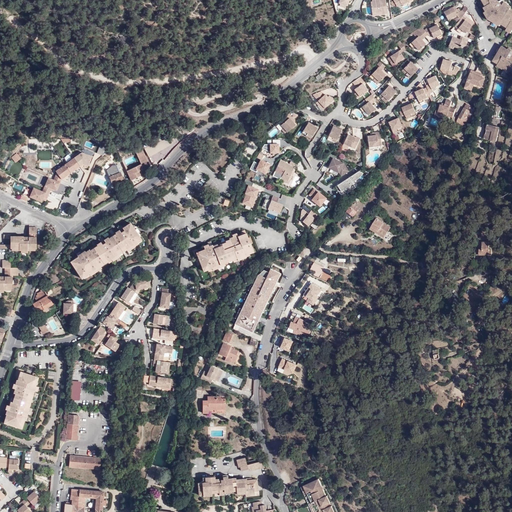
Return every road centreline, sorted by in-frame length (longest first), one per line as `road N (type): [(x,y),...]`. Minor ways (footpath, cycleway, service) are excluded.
road 1 (track): [(0,10),(70,67),(114,81),(234,71),(298,51),(317,62)]
road 2 (tertiary): [(69,234),(149,183),(196,135),(272,99),(331,51)]
road 3 (residential): [(309,253),(274,309),(256,376),(259,428),(286,507)]
road 4 (residential): [(338,113),(360,124),(376,121),(444,55),(467,65),(460,102)]
road 5 (residential): [(10,342),(65,344),(87,331),(124,276),(161,272)]
road 6 (unknown): [(161,272),(185,265),(191,245),(233,225),(286,239)]
road 7 (unknown): [(227,196),(199,176),(178,197),(106,228)]
road 8 (tertiary): [(10,342),(30,282),(69,234)]
